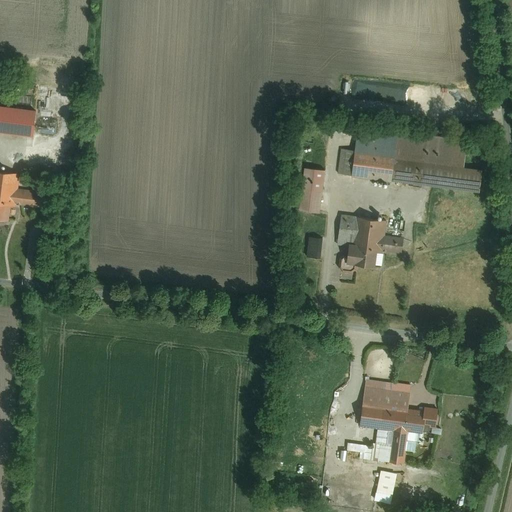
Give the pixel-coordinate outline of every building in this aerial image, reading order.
[(0,105),(0,132),(31,136),(34,109),(0,105)] [(481,165),(462,162),(466,137),(357,123),(351,172),(478,189),(481,165)] [(318,210),(324,166),(298,163),(292,207),(318,210)] [(20,177),(0,173),(0,220),(11,222),(13,206),(46,211),(48,194),(18,189),(20,177)] [(388,219),(340,213),(337,242),(343,243),(341,255),(338,257),(337,265),(341,270),(350,271),(353,267),(385,272),(388,252),(403,254),(406,236),(386,234),(388,219)] [(411,385),(366,377),(360,425),(378,427),(374,459),(406,463),(408,448),(416,449),(417,440),(423,440),(423,431),(436,432),(439,406),(425,404),(424,408),(408,406),(411,385)] [(356,478),(351,481),(347,485),(345,490),(345,496),(347,501),(350,505),(355,509),(360,510),(366,509),(371,507),(374,504),(377,499),(378,494),(377,489),(375,484),(371,480),(366,478),(361,477),(356,478)]
